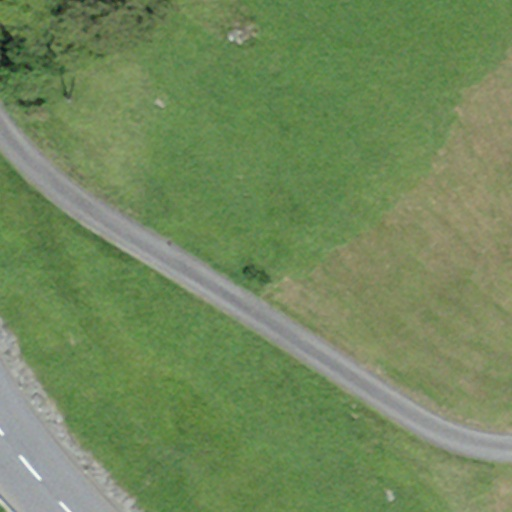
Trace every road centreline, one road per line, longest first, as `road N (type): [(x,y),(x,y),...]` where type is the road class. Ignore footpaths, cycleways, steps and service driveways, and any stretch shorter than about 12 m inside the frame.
road 1 (track): [(0,101),(119,224),(453,435),(511,443)]
road 2 (primary): [(0,415),(76,511)]
